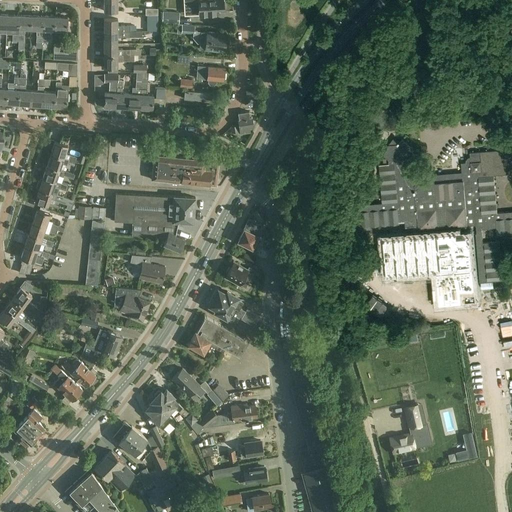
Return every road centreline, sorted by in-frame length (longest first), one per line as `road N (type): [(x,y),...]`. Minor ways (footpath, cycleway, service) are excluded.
road 1 (residential): [(245,181),(266,199),(278,234),(269,321),(291,511)]
road 2 (secondary): [(77,435),(160,337),(245,181)]
road 3 (residential): [(85,125),(224,127),(242,79),(240,0)]
road 4 (track): [(393,511),(327,276)]
road 5 (secondary): [(254,166),(337,44),(384,0)]
road 6 (unknown): [(507,79),(424,124),(436,142),(474,135),(506,93)]
road 7 (secondary): [(364,0),(296,77),(254,166)]
road 8 (residential): [(85,125),(85,0)]
